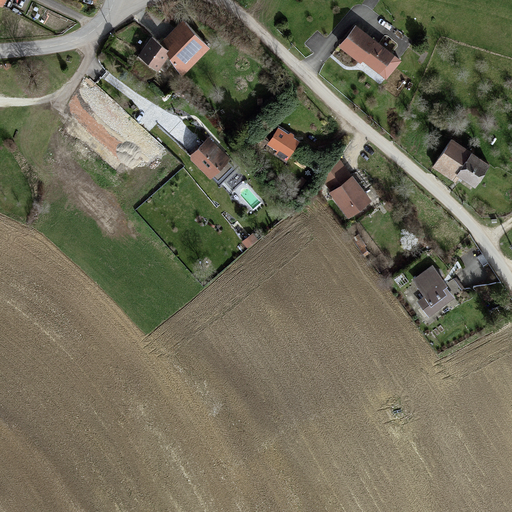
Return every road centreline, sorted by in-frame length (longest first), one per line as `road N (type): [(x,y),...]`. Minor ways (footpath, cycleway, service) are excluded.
road 1 (unclassified): [(511,279),(474,226),(226,0)]
road 2 (tertiary): [(0,51),(85,36),(117,2)]
